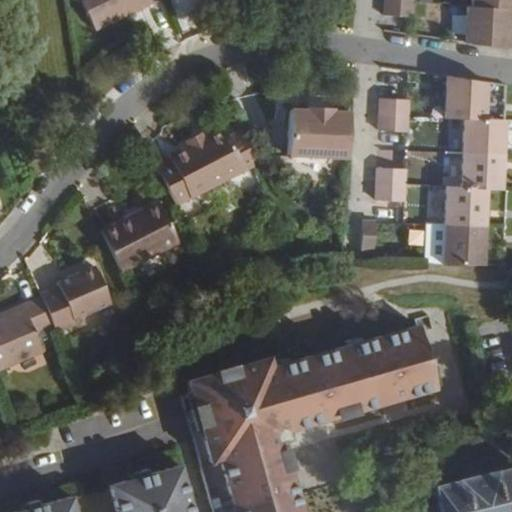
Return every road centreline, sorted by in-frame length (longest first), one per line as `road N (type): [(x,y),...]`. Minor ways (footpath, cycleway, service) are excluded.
road 1 (residential): [(0,259),(125,108),(166,77),(274,45),(367,50)]
road 2 (residential): [(0,488),(178,434),(167,398)]
road 3 (residential): [(360,212),(367,50)]
road 4 (residential): [(367,50),(511,72)]
